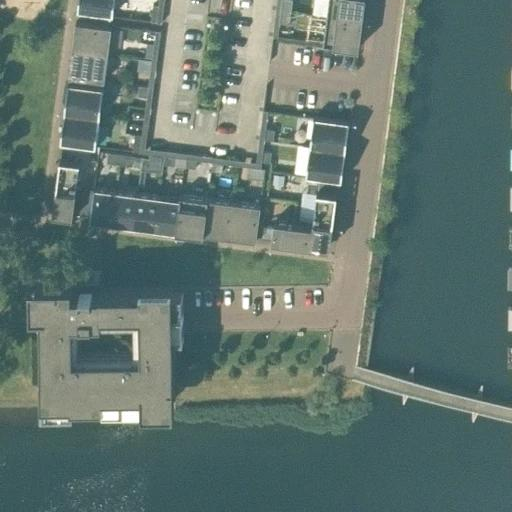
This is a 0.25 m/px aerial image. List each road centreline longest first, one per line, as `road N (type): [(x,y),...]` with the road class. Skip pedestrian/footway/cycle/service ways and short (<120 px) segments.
road 1 (residential): [(390,0),(354,260)]
road 2 (residential): [(193,323),(343,321),(354,260)]
